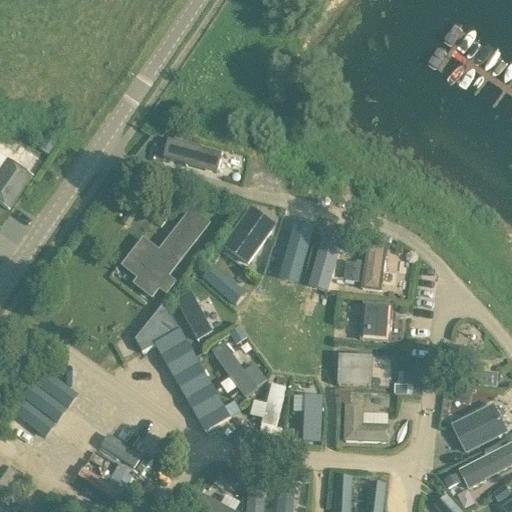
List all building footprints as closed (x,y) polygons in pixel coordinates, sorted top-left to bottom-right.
[(38,148),(47,155),(54,145),(45,139),(38,148)] [(166,144),(161,161),(216,176),(221,159),(166,144)] [(34,174),(10,159),(0,172),(0,203),(10,211),(34,174)] [(152,221),(161,228),(168,219),(158,212),(152,221)] [(151,298),(157,290),(166,297),(176,285),(167,277),(208,226),(192,213),(160,254),(144,242),(123,267),(140,280),(135,286),(151,298)] [(223,248),(248,265),(271,233),(246,215),(223,248)] [(282,278),(297,282),(311,228),(295,224),(282,278)] [(334,227),(322,226),(315,273),(327,275),(334,227)] [(368,242),(361,291),(381,294),(388,245),(368,242)] [(211,259),(215,262),(220,257),(216,253),(211,259)] [(206,280),(234,301),(245,286),(216,266),(206,280)] [(354,269),(346,268),(344,281),(352,282),(354,269)] [(176,306),(197,346),(212,339),(191,298),(176,306)] [(360,338),(360,344),(389,346),(392,308),(363,305),(361,328),(360,338)] [(206,435),(230,421),(197,363),(175,324),(169,314),(164,306),(135,341),(143,354),(155,347),(206,435)] [(236,346),(246,339),(240,331),(230,338),(236,346)] [(212,354),(244,400),(267,384),(255,366),(243,374),(224,346),(212,354)] [(473,351),(454,348),(451,372),(470,374),(473,351)] [(337,372),(337,392),(389,391),(389,371),(337,372)] [(474,388),(496,390),(498,376),(476,373),(474,388)] [(408,386),(394,386),(394,396),(407,396),(408,386)] [(270,389),(260,430),(275,434),(285,393),(270,389)] [(472,393),(454,389),(452,401),(469,405),(472,393)] [(350,393),(340,393),(340,404),(350,404),(350,393)] [(321,447),(322,400),(304,400),(303,447),(321,447)] [(230,420),(240,415),(234,405),(225,411),(230,420)] [(493,406),(451,427),(465,456),(507,435),(493,406)] [(343,444),(387,446),(388,428),(363,427),(364,408),(345,407),(343,444)] [(148,460),(154,451),(115,421),(109,429),(148,460)] [(294,430),(285,430),(285,439),(294,439),(294,430)] [(511,447),(458,473),(466,492),(511,470),(511,447)] [(0,493),(5,498),(9,493),(20,478),(8,469),(0,480),(0,493)] [(311,478),(298,476),(297,484),(310,486),(311,478)] [(444,482),(448,489),(459,484),(456,477),(444,482)] [(240,492),(241,483),(230,482),(230,491),(240,492)] [(369,511),(370,484),(354,483),(352,511),(369,511)] [(59,510),(65,511),(64,511),(90,511),(97,497),(68,486),(59,510)] [(498,504),(509,496),(504,489),(493,496),(498,504)] [(249,494),(248,511),(265,511),(266,494),(249,494)] [(293,511),(294,498),(279,497),(278,511),(293,511)] [(457,511),(445,498),(432,509),(434,511),(457,511)] [(511,511),(511,503),(502,509),(504,511),(511,511)]
